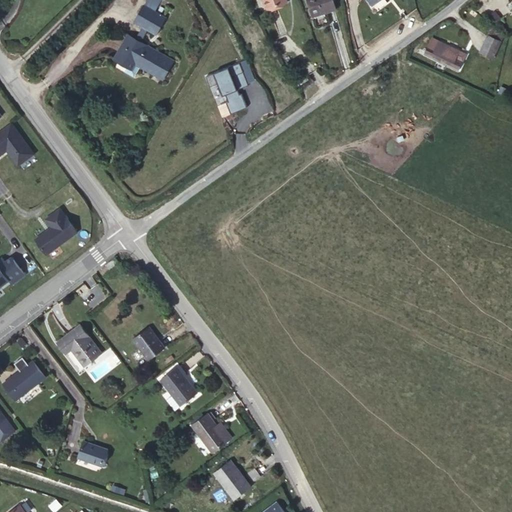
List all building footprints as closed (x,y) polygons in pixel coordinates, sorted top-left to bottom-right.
[(147,0),(144,5),(155,11),(161,0),(147,0)] [(332,0),(308,0),(313,17),(336,10),(332,0)] [(128,35),(113,59),(126,67),(124,71),(133,76),(140,65),(164,79),(175,61),(141,42),(148,29),(156,34),(165,18),(155,11),(144,5),(134,22),(142,26),(135,39),(128,35)] [(501,41),(487,35),(476,58),(489,64),(501,41)] [(458,51),(439,42),(436,48),(429,45),(425,54),(458,70),(463,62),(455,58),(458,51)] [(250,85),(241,62),(207,76),(211,86),(222,82),(230,101),(227,102),(232,114),(248,107),(243,93),(241,94),(239,89),(250,85)] [(11,123),(0,130),(0,154),(8,149),(10,152),(9,153),(18,165),(34,154),(11,123)] [(61,209),(47,219),(52,227),(36,239),(47,254),(78,232),(61,209)] [(0,264),(0,286),(9,280),(13,285),(27,275),(13,255),(0,265),(0,264)] [(115,257),(106,264),(109,269),(118,262),(115,257)] [(74,347),(87,364),(102,352),(80,324),(58,342),(67,353),(72,349),(74,347)] [(158,342),(155,336),(156,335),(149,327),(134,339),(149,359),(164,348),(160,341),(158,342)] [(84,366),(87,364),(74,347),(72,349),(84,366)] [(34,360),(3,383),(16,400),(46,377),(34,360)] [(177,395),(184,404),(197,393),(177,367),(161,379),(175,397),(177,395)] [(181,405),(184,404),(177,395),(175,397),(181,405)] [(228,440),(216,425),(207,413),(191,425),(212,452),(228,440)] [(220,422),(216,425),(228,440),(232,437),(220,422)] [(84,441),(79,456),(102,465),(107,449),(84,441)] [(231,459),(228,461),(235,471),(238,469),(231,459)] [(251,486),(250,485),(243,476),(238,469),(235,471),(228,461),(214,472),(235,499),(251,486)] [(243,476),(250,485),(261,476),(254,467),(243,476)] [(285,511),(277,501),(263,511),(285,511)]
